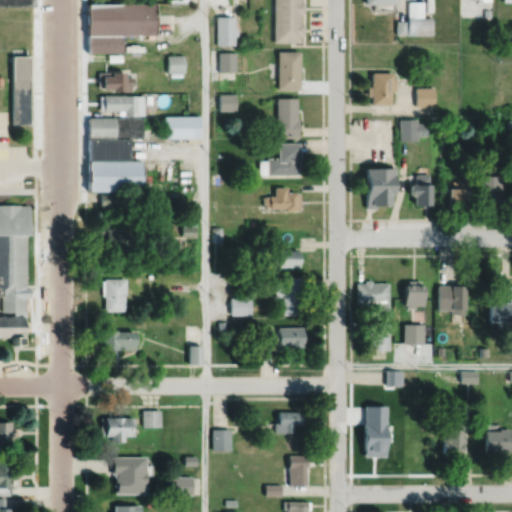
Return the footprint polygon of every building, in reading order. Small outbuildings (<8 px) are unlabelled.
[(272,0),(273,41),(299,41),(299,34),(302,34),(302,23),(299,23),(299,12),(302,12),(302,1),(299,1),(299,0),(272,0)] [(406,0),(406,16),(405,16),(405,33),(430,34),(430,16),(422,16),(422,0),(406,0)] [(85,2),(85,52),(120,51),(120,34),(153,33),(153,1),(85,2)] [(214,15),(215,44),(233,43),(233,35),(236,35),(236,26),(233,26),(233,15),(214,15)] [(393,19),(393,33),(403,33),(403,19),(393,19)] [(9,54),(9,123),(28,123),(28,54),(24,54),(24,47),(10,47),(10,54),(9,54)] [(276,50),(276,88),(298,88),(298,50),(276,50)] [(217,51),(217,70),(234,70),(234,51),(217,51)] [(165,54),(165,71),(168,71),(168,75),(180,75),(180,71),(182,71),(182,54),(165,54)] [(96,71),(96,87),(100,86),(100,88),(109,88),(109,90),(128,90),(128,84),(131,84),(131,76),(122,76),(122,71),(96,71)] [(368,72),(368,85),(364,85),(364,95),(368,95),(368,103),(388,103),(388,90),(393,90),(393,78),(390,78),(390,72),(368,72)] [(413,86),(413,105),(432,105),(432,86),(413,86)] [(217,93),(217,110),(234,110),(234,93),(217,93)] [(97,95),(97,108),(101,108),(101,109),(116,109),(116,114),(121,114),(121,115),(133,115),(133,114),(141,114),(141,94),(101,94),(101,95),(97,95)] [(275,97),(275,117),(270,117),(270,136),(297,136),(297,117),(296,117),(296,97),(275,97)] [(161,115),(162,137),(197,137),(197,114),(161,115)] [(86,116),(86,135),(86,138),(127,138),(140,138),(140,116),(86,116)] [(396,118),(397,140),(415,139),(414,135),(425,135),(424,122),(414,122),(414,118),(396,118)] [(86,138),(86,159),(127,159),(127,138),(86,138)] [(276,143),(276,157),(266,157),(266,159),(257,159),(257,174),(296,174),(296,161),(297,161),(297,143),(276,143)] [(456,152),(456,170),(469,170),(469,152),(456,152)] [(86,159),(86,191),(139,190),(139,159),(127,159),(86,159)] [(362,167),(363,208),(373,208),(373,205),(388,205),(387,195),(391,195),(390,173),(393,173),(393,166),(386,166),(386,167),(362,167)] [(413,173),(413,183),(407,183),(407,195),(411,195),(411,205),(428,205),(428,184),(427,184),(427,173),(413,173)] [(479,175),(479,197),(484,197),(484,204),(491,204),(491,208),(500,208),(500,175),(487,175),(480,175),(479,175)] [(450,180),(450,186),(447,186),(447,188),(445,188),(445,203),(447,203),(447,207),(461,207),(461,186),(458,186),(458,180),(450,180)] [(273,187),(273,195),(268,195),(268,196),(261,196),(261,204),(264,204),(264,207),(268,207),(268,208),(284,208),(284,210),(295,210),(295,208),(299,208),(299,193),(295,193),(295,191),(285,191),(285,186),(273,187)] [(98,193),(98,205),(114,205),(114,193),(98,193)] [(0,311),(9,312),(9,315),(0,315),(0,338),(8,338),(8,349),(15,349),(19,342),(19,338),(21,335),(21,316),(24,316),(24,235),(26,235),(26,205),(17,205),(17,204),(0,204),(0,311)] [(182,211),(182,226),(180,226),(179,235),(194,235),(194,212),(182,211)] [(210,227),(210,242),(220,242),(220,227),(210,227)] [(98,229),(98,247),(103,247),(103,248),(132,248),(137,248),(137,230),(131,230),(131,228),(103,228),(103,230),(98,229)] [(273,250),(273,265),(277,265),(277,267),(298,266),(297,250),(273,250)] [(281,277),(281,281),(273,281),(273,296),(281,296),(281,314),(301,314),(301,288),(303,288),(303,277),(281,277)] [(102,278),(102,280),(100,280),(100,295),(102,295),(102,310),(122,310),(122,293),(123,293),(123,278),(102,278)] [(353,282),(353,303),(363,303),(363,310),(386,310),(386,282),(369,282),(369,280),(362,280),(362,282),(353,282)] [(401,285),(401,305),(405,305),(405,308),(413,308),(413,305),(421,305),(421,284),(418,284),(418,280),(405,280),(405,285),(401,285)] [(511,284),(507,285),(507,302),(501,302),(501,320),(508,320),(508,323),(511,322),(511,284)] [(435,285),(435,310),(448,310),(448,314),(462,314),(462,285),(435,285)] [(229,298),(229,314),(249,315),(249,298),(229,298)] [(216,320),(216,328),(224,328),(224,320),(216,320)] [(401,324),(400,344),(420,344),(421,324),(401,324)] [(255,328),(256,348),(271,347),(271,341),(276,341),(276,346),(285,346),(285,347),(301,347),(301,327),(275,327),(276,333),(271,333),(270,327),(255,328)] [(102,329),(102,350),(113,350),(113,349),(133,349),(133,333),(113,333),(113,329),(102,329)] [(367,331),(367,350),(387,350),(387,331),(367,331)] [(186,344),(186,362),(199,362),(199,344),(186,344)] [(477,347),(477,357),(486,357),(486,347),(477,347)] [(458,368),(458,380),(475,380),(475,369),(458,368)] [(384,369),(384,383),(400,383),(400,382),(400,375),(400,369),(384,369)] [(422,375),(422,384),(431,384),(431,375),(422,375)] [(140,408),(140,424),(158,424),(158,408),(140,408)] [(277,409),(277,415),(274,415),(274,420),(273,420),(273,430),(292,430),(292,422),(300,422),(300,421),(303,421),(303,410),(300,410),(300,409),(277,409)] [(383,414),(383,442),(385,442),(385,446),(402,446),(402,442),(403,442),(403,414),(383,414)] [(98,416),(98,432),(102,432),(102,433),(109,433),(109,438),(121,439),(121,433),(131,433),(132,415),(103,415),(103,416),(98,416)] [(0,419),(0,440),(8,440),(8,434),(12,434),(12,425),(9,425),(9,419),(0,419)] [(442,426),(441,451),(445,451),(445,454),(457,455),(457,451),(461,451),(461,441),(464,441),(464,437),(462,437),(462,427),(460,427),(460,422),(448,421),(448,426),(442,426)] [(483,428),(483,448),(492,448),(492,452),(500,452),(500,449),(509,449),(509,427),(498,426),(498,428),(483,428)] [(210,427),(210,448),(229,447),(228,427),(210,427)] [(287,453),(287,483),(305,483),(305,464),(307,464),(307,459),(305,459),(305,453),(287,453)] [(109,454),(109,472),(114,472),(114,474),(112,474),(112,484),(113,484),(113,491),(144,491),(144,454),(109,454)] [(182,454),(182,464),(194,464),(194,454),(182,454)] [(0,493),(9,493),(10,475),(12,475),(13,461),(0,461),(0,493)] [(169,474),(168,492),(190,492),(190,474),(169,474)] [(263,483),(263,493),(280,493),(280,483),(263,483)] [(0,496),(0,511),(9,511),(9,506),(3,506),(3,496),(0,496)] [(282,499),(282,508),(286,508),(286,511),(305,511),(305,508),(308,508),(308,500),(282,499)] [(112,503),(112,510),(109,510),(109,511),(138,511),(138,503),(112,503)]
